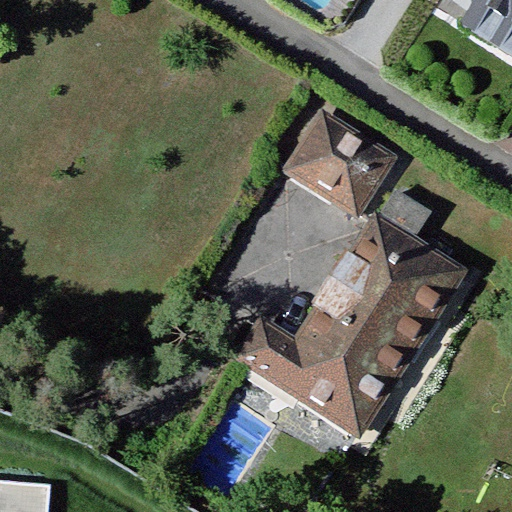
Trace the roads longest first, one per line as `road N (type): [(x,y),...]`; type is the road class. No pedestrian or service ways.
road 1 (unknown): [(0,370),(55,399),(155,425),(219,374),(313,229)]
road 2 (residential): [(511,173),(239,0)]
